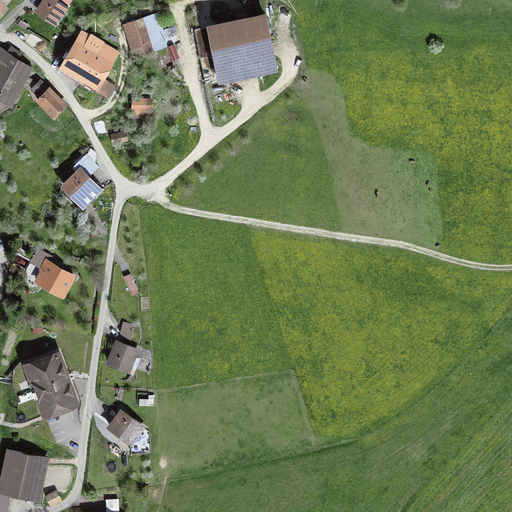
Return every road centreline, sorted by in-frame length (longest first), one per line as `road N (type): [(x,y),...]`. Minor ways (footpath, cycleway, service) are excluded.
road 1 (residential): [(0,32),(45,60),(107,157),(119,192),(80,493),(47,511)]
road 2 (track): [(119,192),(248,227),(511,271)]
